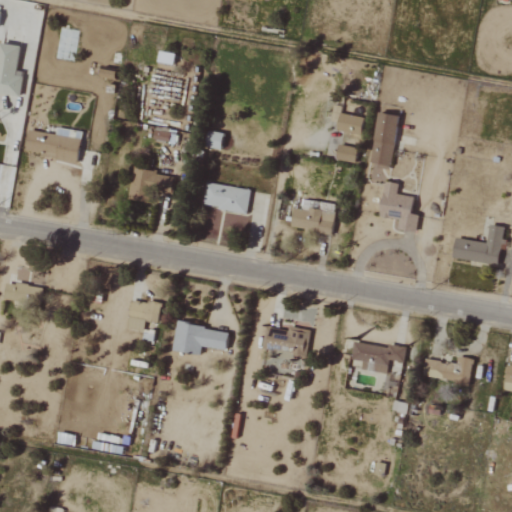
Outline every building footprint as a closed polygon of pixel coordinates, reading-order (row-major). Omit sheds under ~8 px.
[(19,47),(0,44),(0,94),(20,97),(23,72),(16,71),(19,47)] [(175,54),(158,51),(156,63),(173,66),(175,54)] [(116,78),(116,70),(100,69),(100,78),(116,78)] [(360,136),(363,118),(340,113),(336,131),(360,136)] [(398,116),(378,113),(369,166),(389,170),(398,116)] [(168,142),(169,131),(154,129),(152,141),(168,142)] [(77,162),(80,138),(27,131),(24,155),(77,162)] [(221,150),(223,134),(208,132),(206,148),(221,150)] [(354,164),(357,148),(338,144),(335,159),(354,164)] [(127,199),(149,204),(151,192),(170,195),(174,177),(133,169),(127,199)] [(418,215),(410,213),(413,197),(396,194),(397,183),(384,181),(378,215),(398,219),(396,229),(415,232),(418,215)] [(246,214),(250,190),(206,183),(202,207),(246,214)] [(293,207),(290,227),(332,232),(334,212),(293,207)] [(451,258),(497,265),(500,249),(505,250),(506,240),(502,240),(504,227),(488,225),(486,243),(454,238),(451,258)] [(42,288),(5,282),(2,299),(39,304),(42,288)] [(142,332),(144,321),(156,324),(160,305),(132,299),(125,328),(142,332)] [(225,350),(228,331),(176,323),(172,350),(199,354),(200,347),(225,350)] [(310,330),(288,327),(288,330),(266,327),(262,349),(278,352),(277,354),(305,359),(310,330)] [(386,374),(388,360),(403,362),(405,348),(353,341),(350,360),(362,361),(360,370),(386,374)] [(469,383),(472,359),(457,357),(456,364),(424,360),(421,378),(469,383)]
